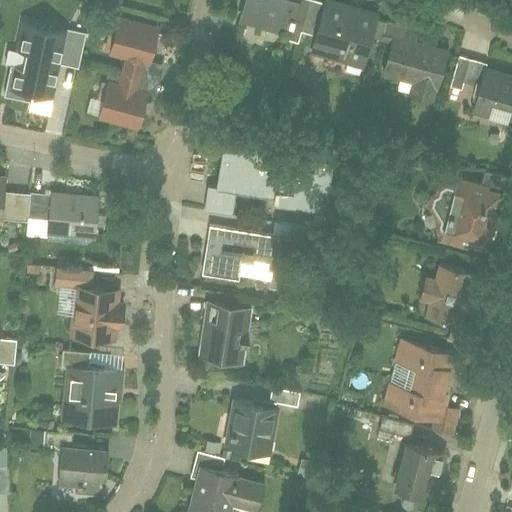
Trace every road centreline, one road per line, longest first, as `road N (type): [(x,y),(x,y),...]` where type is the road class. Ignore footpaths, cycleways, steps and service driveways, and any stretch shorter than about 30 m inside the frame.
road 1 (residential): [(165,184),(155,336),(164,425),(135,511)]
road 2 (residential): [(463,511),(511,324)]
road 3 (residential): [(206,0),(165,184)]
road 4 (residential): [(0,137),(165,184)]
